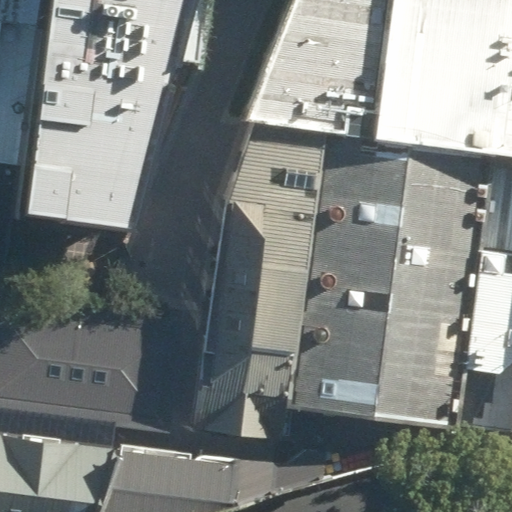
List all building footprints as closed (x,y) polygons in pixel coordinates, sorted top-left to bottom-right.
[(0,0),(0,121),(164,142),(211,30),(214,0),(0,0)] [(511,0),(293,0),(268,80),(511,106),(511,0)] [(511,336),(511,106),(268,80),(237,362),(506,391),(511,336)] [(0,284),(10,216),(0,215),(0,284)] [(26,310),(19,367),(107,378),(114,321),(26,310)] [(0,511),(191,511),(279,482),(278,432),(0,394),(0,511)]
